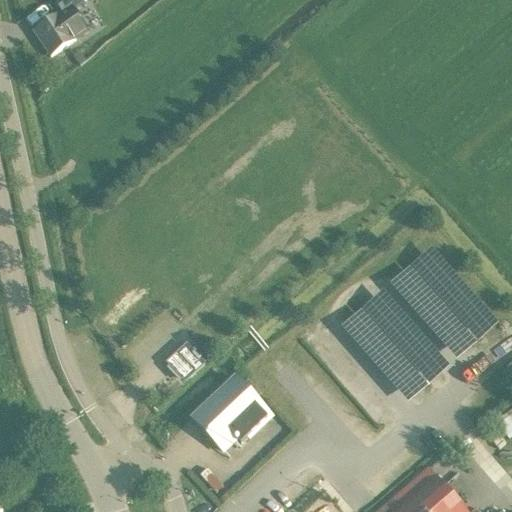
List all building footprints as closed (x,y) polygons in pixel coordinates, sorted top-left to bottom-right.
[(56,0),(53,2),(60,14),(33,31),(51,58),(76,42),(76,40),(86,33),(72,12),(89,0),(56,0)] [(209,341),(199,350),(206,357),(216,348),(209,341)] [(185,346),(167,364),(185,382),(203,365),(185,346)] [(241,444),(270,416),(236,381),(194,421),(223,451),(236,439),(241,444)] [(511,412),(495,423),(505,437),(511,432),(511,412)] [(475,511),(473,511),(465,511),(429,470),(380,511),(475,511)]
